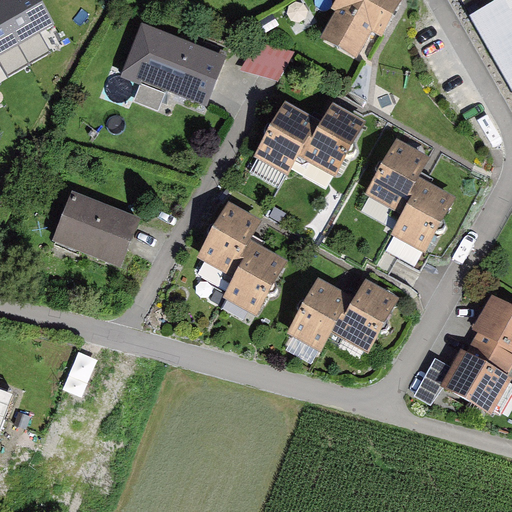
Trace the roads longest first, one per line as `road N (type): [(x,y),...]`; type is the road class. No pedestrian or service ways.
road 1 (residential): [(127,338),(259,92)]
road 2 (residential): [(378,410),(511,178)]
road 3 (residential): [(127,338),(378,410)]
road 4 (residential): [(511,134),(435,0)]
road 5 (residential): [(378,410),(511,448)]
road 6 (residential): [(0,308),(127,338)]
